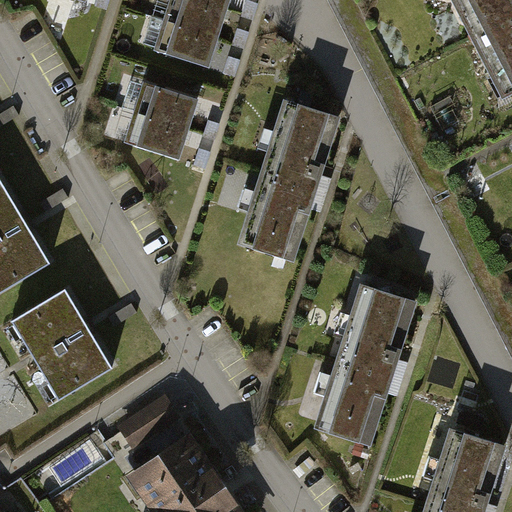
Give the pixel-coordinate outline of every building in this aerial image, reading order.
[(108,0),(97,0),(96,5),(106,8),(108,0)] [(209,67),(229,0),(160,0),(146,47),(209,67)] [(355,0),(328,0),(421,182),(442,171),(355,0)] [(511,92),(511,0),(445,0),(497,100),(511,92)] [(257,4),(248,1),(244,15),(253,18),(257,4)] [(248,33),(239,30),(235,44),(244,47),(248,33)] [(240,61),(230,58),(226,72),(236,75),(240,61)] [(147,83),(138,113),(188,129),(198,99),(147,83)] [(300,250),(345,105),(296,90),(250,234),(300,250)] [(0,128),(21,116),(16,106),(0,115),(0,128)] [(179,158),(188,129),(138,113),(128,143),(179,158)] [(218,125),(209,122),(205,136),(214,139),(218,125)] [(209,154),(200,151),(195,165),(205,168),(209,154)] [(0,293),(54,263),(0,171),(0,293)] [(70,198),(64,189),(41,203),(47,212),(70,198)] [(511,303),(457,197),(435,208),(511,356),(511,303)] [(372,437),(417,292),(369,277),(324,422),(372,437)] [(116,369),(68,289),(11,323),(59,403),(116,369)] [(139,313),(133,304),(110,318),(115,327),(139,313)] [(166,400),(123,428),(133,444),(176,415),(166,400)] [(485,511),(506,447),(452,430),(425,511),(485,511)] [(248,511),(197,432),(131,475),(155,511),(248,511)]
